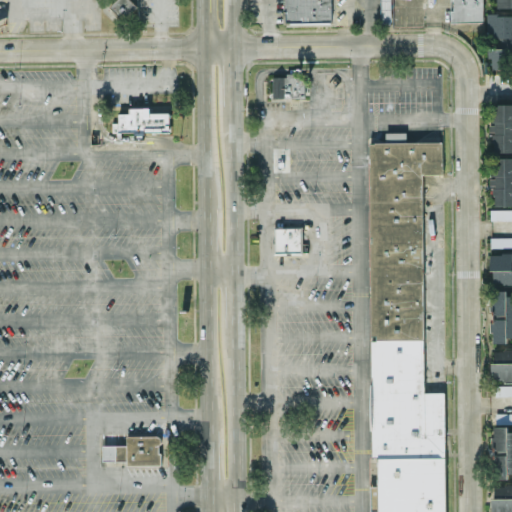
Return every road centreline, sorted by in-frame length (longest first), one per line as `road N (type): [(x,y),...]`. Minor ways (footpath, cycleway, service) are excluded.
road 1 (residential): [(470,511),(470,90),(464,60),(436,46)]
road 2 (residential): [(0,51),(436,46)]
road 3 (secondary): [(235,496),(236,327)]
road 4 (secondary): [(235,270),(233,104)]
road 5 (secondary): [(203,270),(204,427)]
road 6 (secondary): [(201,49),(202,203)]
